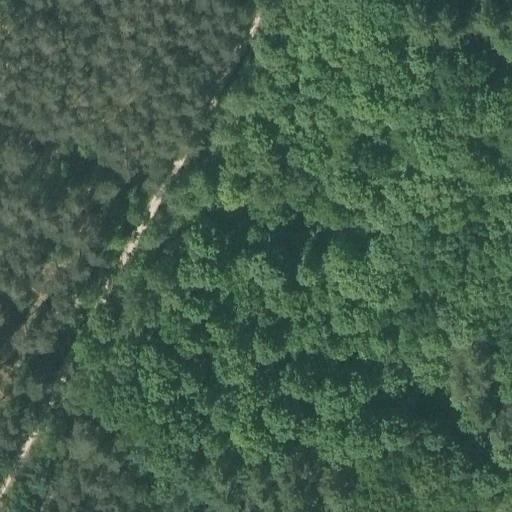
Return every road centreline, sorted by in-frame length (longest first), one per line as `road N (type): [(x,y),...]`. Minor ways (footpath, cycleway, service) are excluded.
road 1 (track): [(269,0),(0,475)]
road 2 (track): [(0,363),(250,511)]
